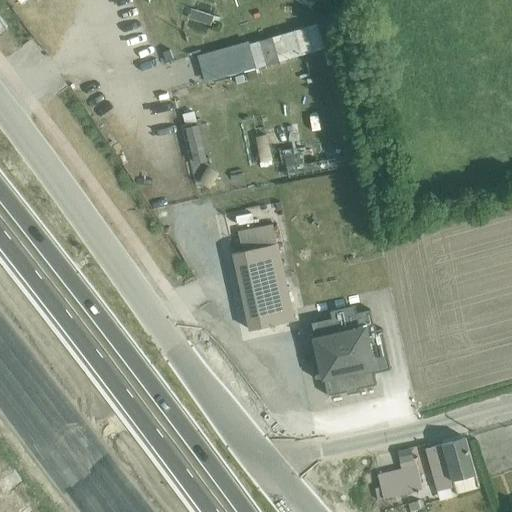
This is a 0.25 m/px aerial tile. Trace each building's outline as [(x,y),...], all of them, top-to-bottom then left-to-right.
[(240,14),(248,3),(243,0),(231,0),(227,6),(240,14)] [(242,59),(245,70),(325,47),(324,45),(340,40),(333,18),(250,42),(249,43),(253,56),(242,59)] [(249,39),(199,55),(206,81),(245,70),(242,59),(253,56),(249,43),(250,42),(249,39)] [(249,142),(284,142),(284,126),(269,127),(268,104),(249,104),(249,142)] [(230,197),(183,206),(187,225),(234,216),(230,197)] [(243,250),(278,242),(274,223),(239,230),(243,250)] [(295,320),(278,242),(243,250),(234,252),(251,329),(295,320)] [(325,376),(329,395),(348,391),(347,388),(359,385),(359,388),(378,384),(376,372),(392,368),(388,351),(384,352),(379,330),(375,331),(370,309),(357,312),(355,304),(331,310),(332,317),(312,321),(320,355),(312,357),(316,378),(325,376)] [(427,448),(438,491),(455,486),(457,493),(480,487),(466,437),(427,448)] [(384,497),(384,498),(424,489),(416,458),(413,459),(411,449),(399,451),(403,468),(379,474),(382,486),(375,488),(378,499),(384,497)] [(455,486),(438,491),(440,499),(457,495),(457,493),(455,486)]
